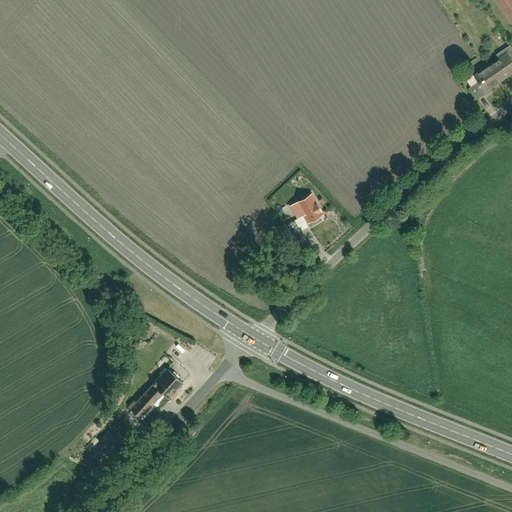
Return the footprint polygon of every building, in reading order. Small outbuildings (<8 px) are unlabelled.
[(511,0),(502,0),(511,15),(511,0)] [(507,53),(490,65),(501,81),(511,72),(511,59),(508,53),(507,53)] [(501,81),(490,65),(475,76),(474,75),(466,80),(471,87),(469,88),(477,100),(492,89),(491,87),(501,81)] [(314,193),(299,202),(311,223),(326,214),(314,193)] [(173,367),(157,385),(159,387),(167,394),(172,398),(173,396),(176,399),(186,387),(184,385),(188,380),(173,367)] [(159,387),(141,408),(149,415),(167,394),(159,387)] [(110,431),(99,440),(96,437),(86,446),(97,458),(118,439),(110,431)]
